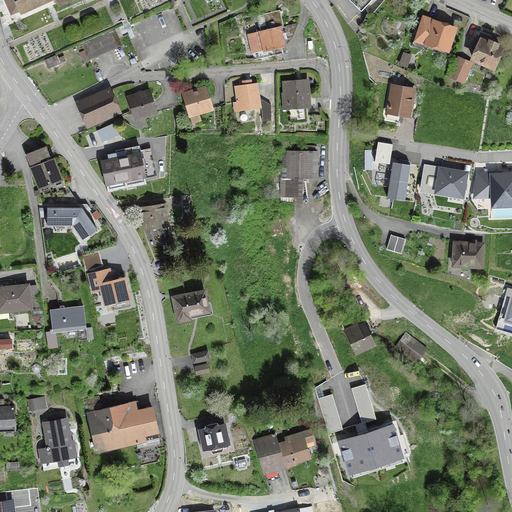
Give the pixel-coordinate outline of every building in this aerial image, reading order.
[(12,0),(19,14),(50,0),(57,0),(60,6),(61,6),(60,5),(64,3),(65,5),(76,0),(87,0),(88,1),(89,0),(12,0)] [(372,0),(347,0),(360,12),(372,0)] [(266,12),(267,19),(274,17),(273,11),(266,12)] [(454,29),(424,19),(416,41),(447,51),(454,29)] [(272,48),(282,45),(278,28),(260,33),(264,49),(259,50),(261,58),(274,55),(272,48)] [(87,60),(120,45),(114,30),(81,45),(87,60)] [(488,41),(487,44),(480,41),(472,59),(492,68),(501,50),(496,48),(497,45),(488,41)] [(406,66),(409,57),(403,55),(400,64),(406,66)] [(48,68),(57,64),(54,58),(45,62),(48,68)] [(462,83),(470,64),(458,59),(450,77),(462,83)] [(282,109),(309,107),(307,81),(283,83),(284,94),(281,94),(282,109)] [(238,111),(259,108),(256,85),(235,87),(238,111)] [(392,87),(386,119),(397,121),(399,115),(408,116),(412,90),(392,87)] [(190,116),(211,109),(204,88),(197,90),(197,89),(190,92),(183,95),(190,116)] [(118,112),(108,91),(78,104),(87,126),(118,112)] [(128,99),(134,119),(155,113),(149,92),(135,96),(135,97),(128,99)] [(52,161),(51,161),(45,146),(25,155),(30,169),(32,169),(39,187),(60,179),(52,161)] [(101,161),(100,161),(105,185),(115,182),(116,189),(124,187),(123,181),(154,174),(150,152),(140,154),(138,146),(122,150),(122,154),(116,155),(117,159),(101,163),(101,161)] [(287,176),(287,177),(316,178),(316,153),(287,152),(287,156),(282,156),(282,176),(287,176)] [(465,174),(439,169),(435,192),(461,196),(465,174)] [(0,209),(24,209),(23,187),(0,187),(0,209)] [(94,227),(79,205),(45,206),(45,224),(70,223),(80,237),(94,227)] [(160,240),(167,239),(168,239),(163,206),(141,209),(144,229),(150,246),(161,244),(160,240)] [(281,235),(279,219),(262,221),(264,237),(281,235)] [(404,239),(390,235),(386,250),(400,254),(404,239)] [(482,245),(454,243),(453,268),(468,269),(468,266),(481,267),(482,245)] [(123,279),(106,284),(103,272),(89,275),(92,287),(100,285),(105,303),(127,298),(123,279)] [(0,311),(38,307),(36,285),(0,289),(0,311)] [(173,298),(178,322),(190,320),(189,315),(207,311),(203,292),(173,298)] [(85,329),(83,307),(49,311),(52,333),(85,329)] [(355,353),(374,344),(364,325),(357,328),(356,325),(344,330),(355,353)] [(395,347),(415,363),(425,350),(405,334),(395,347)] [(206,352),(192,355),(194,362),(208,359),(206,352)] [(100,403),(98,396),(84,399),(86,406),(100,403)] [(3,407),(3,400),(0,399),(0,430),(14,430),(14,407),(3,407)] [(28,401),(30,410),(37,408),(36,400),(28,401)] [(96,452),(158,438),(151,409),(137,412),(135,402),(95,410),(89,412),(87,416),(96,452)] [(276,410),(268,413),(271,425),(280,422),(276,410)] [(66,431),(65,420),(45,424),(48,444),(45,448),(47,460),(57,459),(58,463),(60,465),(66,464),(67,462),(74,461),(70,433),(66,431)] [(227,444),(223,425),(216,426),(216,424),(206,426),(207,428),(199,430),(204,449),(227,444)] [(276,469),(284,467),(294,464),(294,462),(309,458),(304,442),(312,440),(313,440),(314,440),(311,430),(287,437),(289,442),(277,445),(276,443),(269,445),(276,469)] [(266,481),(279,477),(276,469),(269,445),(276,443),(277,443),(274,436),(254,442),(266,481)] [(0,502),(0,511),(12,511),(11,501),(0,502)]
